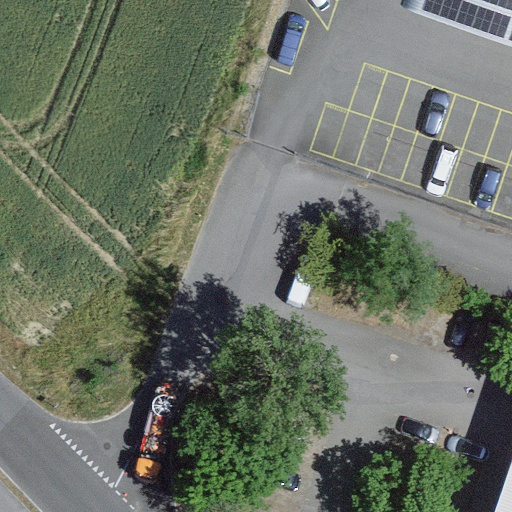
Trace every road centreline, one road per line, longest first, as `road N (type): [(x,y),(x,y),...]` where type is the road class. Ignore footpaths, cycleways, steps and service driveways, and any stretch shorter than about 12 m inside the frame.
road 1 (residential): [(511,263),(261,175),(100,511)]
road 2 (residential): [(0,419),(89,511)]
